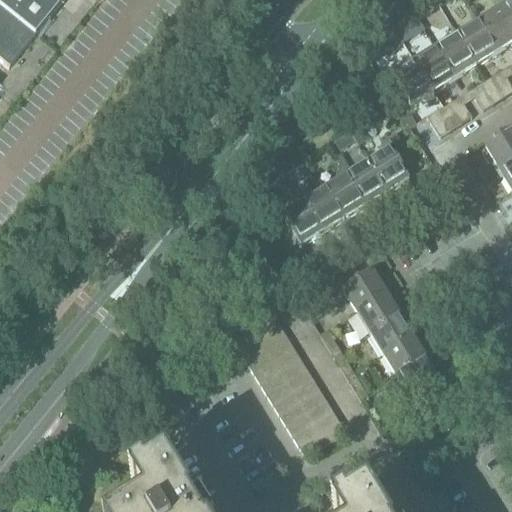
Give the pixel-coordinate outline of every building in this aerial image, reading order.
[(0,0),(0,66),(7,72),(65,0),(0,0)] [(491,0),(500,13),(479,26),(497,56),(511,46),(511,32),(492,0),(491,0)] [(511,0),(492,0),(511,32),(511,0)] [(479,26),(458,39),(476,69),(497,56),(479,26)] [(458,39),(435,52),(454,82),(476,69),(458,39)] [(435,52),(414,65),(432,96),(454,82),(435,52)] [(432,96),(414,65),(391,79),(410,110),(432,96)] [(511,78),(507,71),(490,81),(503,102),(511,96),(511,93),(505,82),(511,78)] [(490,81),(479,88),(492,108),(503,102),(490,81)] [(492,108),(479,88),(468,95),(481,115),(492,108)] [(447,108),(460,128),(471,122),(458,102),(447,108)] [(447,108),(436,115),(448,135),(460,128),(447,108)] [(448,135),(436,115),(426,122),(438,142),(448,135)] [(485,153),(481,156),(488,166),(492,164),(498,175),(511,165),(511,134),(484,152),(485,153)] [(381,148),(381,158),(366,167),(385,198),(408,184),(396,165),(406,159),(394,140),(381,148)] [(336,161),(344,173),(349,170),(341,158),(336,161)] [(511,196),(511,165),(498,175),(511,197),(511,196)] [(385,198),(366,167),(345,181),(364,211),(385,198)] [(345,181),(323,194),(342,225),(364,211),(345,181)] [(342,225),(323,194),(303,207),(322,237),(342,225)] [(395,212),(399,220),(412,212),(407,205),(395,212)] [(322,237),(303,207),(281,221),(300,252),(322,237)] [(383,221),(388,228),(400,221),(399,220),(395,213),(383,221)] [(369,240),(366,234),(364,232),(352,240),(356,247),(357,247),(369,240)] [(340,247),(345,255),(357,247),(356,247),(352,240),(340,247)] [(326,266),(322,259),(310,266),(315,273),(326,266)] [(303,281),(315,273),(310,266),(309,265),(297,272),(303,281)] [(356,319),(387,299),(373,277),(342,296),(356,319)] [(400,321),(387,299),(356,319),(369,341),(400,321)] [(400,321),(369,341),(382,362),(413,343),(400,321)] [(275,323),(275,322),(254,335),(261,345),(281,333),(275,323)] [(267,356),(288,343),(281,333),(261,345),(267,356)] [(320,339),(327,351),(336,345),(329,334),(320,339)] [(241,358),(261,345),(254,335),(234,347),(241,358)] [(274,366),(294,354),(293,352),(288,343),(267,356),(274,366)] [(427,364),(413,343),(382,362),(395,384),(427,364)] [(267,356),(261,345),(241,358),(247,368),(267,356)] [(327,351),(334,362),(342,356),(336,345),(327,351)] [(294,354),(274,366),(280,377),(300,364),(294,354)] [(267,356),(247,368),(254,379),(274,366),(267,356)] [(347,383),(347,384),(356,378),(342,356),(334,362),(347,383)] [(300,364),(280,377),(287,387),(307,375),(300,364)] [(440,386),(427,364),(395,384),(409,406),(440,386)] [(260,389),(280,377),(274,366),(254,379),(260,389)] [(307,375),(287,387),(293,397),(313,385),(307,375)] [(287,387),(280,377),(260,389),(266,400),(287,387)] [(356,378),(347,384),(354,395),(362,389),(356,378)] [(300,408),(320,395),(313,385),(293,397),(300,408)] [(287,387),(266,400),(273,410),(293,397),(287,387)] [(361,406),(369,400),(362,389),(354,395),(361,406)] [(306,418),(326,406),(320,395),(300,408),(306,418)] [(279,420),(300,408),(293,397),(273,410),(279,420)] [(440,407),(446,417),(453,413),(447,403),(445,404),(440,407)] [(326,406),(306,418),(312,429),(333,416),(326,406)] [(306,418),(300,408),(279,420),(286,431),(306,418)] [(319,439),(339,427),(333,416),(312,429),(319,439)] [(312,429),(306,418),(286,431),(292,441),(312,429)] [(339,427),(319,439),(325,450),(344,438),(346,437),(341,430),(339,427)] [(299,452),(319,439),(312,429),(292,441),(299,452)] [(319,439),(299,452),(305,462),(325,450),(319,439)] [(190,511),(170,479),(168,480),(134,501),(141,511),(190,511)]
